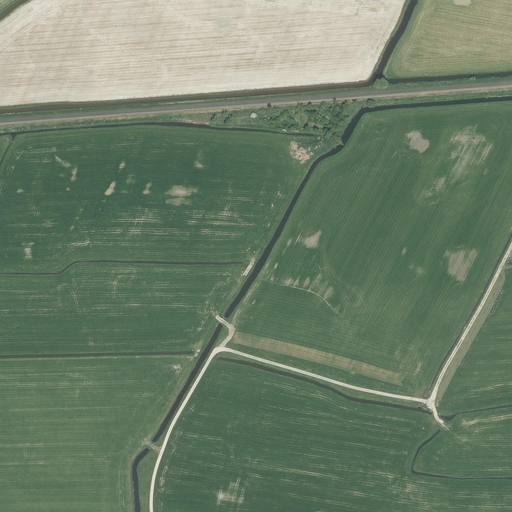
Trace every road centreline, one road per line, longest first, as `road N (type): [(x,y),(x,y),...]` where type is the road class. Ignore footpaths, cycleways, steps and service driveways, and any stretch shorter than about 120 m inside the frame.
road 1 (track): [(450,429),(430,403),(218,349),(167,435),(150,511)]
road 2 (track): [(511,243),(430,403)]
